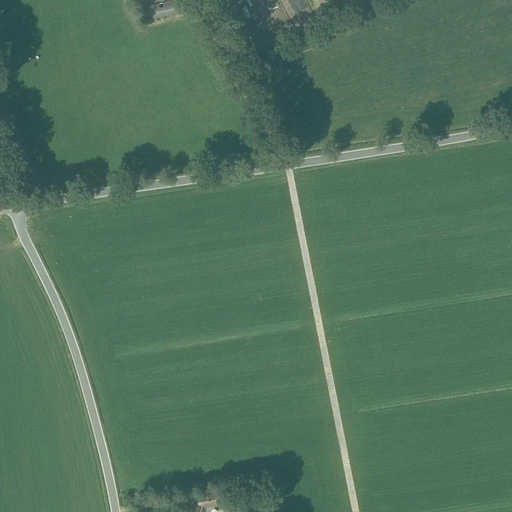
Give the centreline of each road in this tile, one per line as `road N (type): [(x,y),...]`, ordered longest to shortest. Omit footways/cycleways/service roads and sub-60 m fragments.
road 1 (unclassified): [(21,205),(511,126)]
road 2 (unclassified): [(114,511),(76,352),(20,226),(21,205)]
